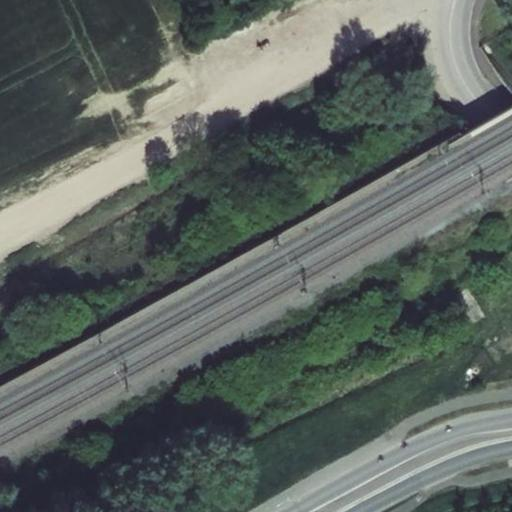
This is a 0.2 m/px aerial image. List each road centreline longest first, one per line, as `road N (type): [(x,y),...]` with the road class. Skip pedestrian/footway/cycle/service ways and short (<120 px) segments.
road 1 (track): [(0,239),(418,0)]
road 2 (secondary): [(511,417),(414,445),(292,511)]
road 3 (secondary): [(358,511),(453,464),(511,448)]
road 4 (tertiary): [(511,123),(460,70),(451,28),(456,0)]
